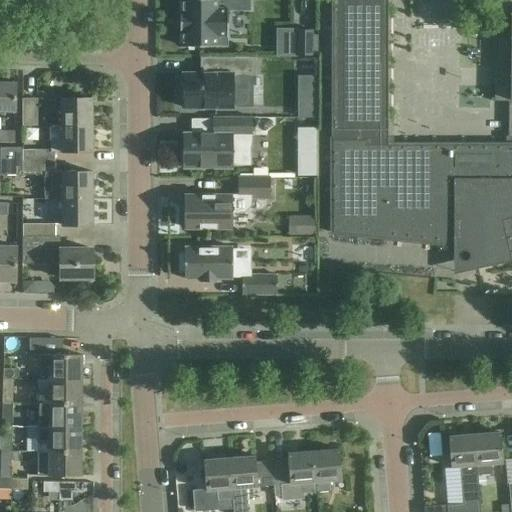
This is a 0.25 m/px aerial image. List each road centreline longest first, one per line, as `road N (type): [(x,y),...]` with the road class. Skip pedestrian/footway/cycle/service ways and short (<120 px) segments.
road 1 (residential): [(144,339),(143,60)]
road 2 (residential): [(394,342),(144,339)]
road 3 (residential): [(147,423),(390,402)]
road 4 (residential): [(109,325),(105,511)]
road 5 (residential): [(143,60),(0,59)]
road 6 (residential): [(390,402),(511,394)]
